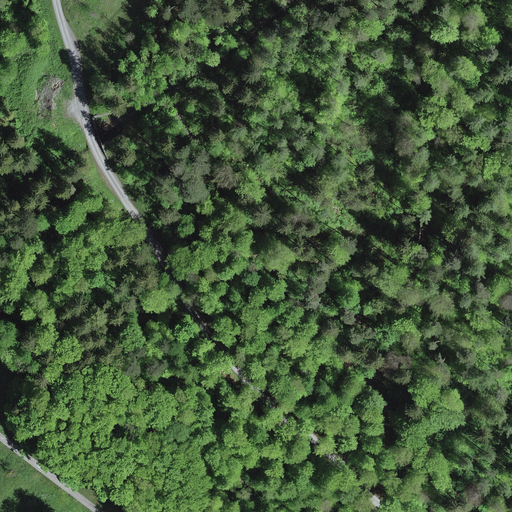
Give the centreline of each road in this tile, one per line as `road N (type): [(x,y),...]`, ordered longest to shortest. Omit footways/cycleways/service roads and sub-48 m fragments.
road 1 (unclassified): [(388,511),(242,374),(175,283),(97,149),(56,0)]
road 2 (track): [(99,511),(0,435)]
